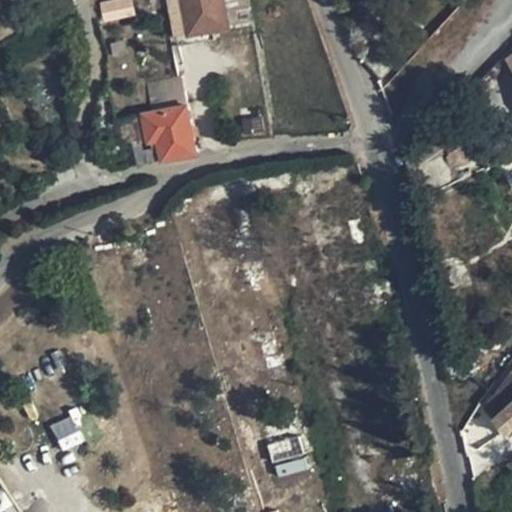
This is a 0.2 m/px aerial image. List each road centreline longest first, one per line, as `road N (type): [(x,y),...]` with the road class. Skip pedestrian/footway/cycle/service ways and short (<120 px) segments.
road 1 (unclassified): [(458,511),(386,180),(324,0)]
road 2 (unknown): [(80,0),(95,76),(93,180)]
